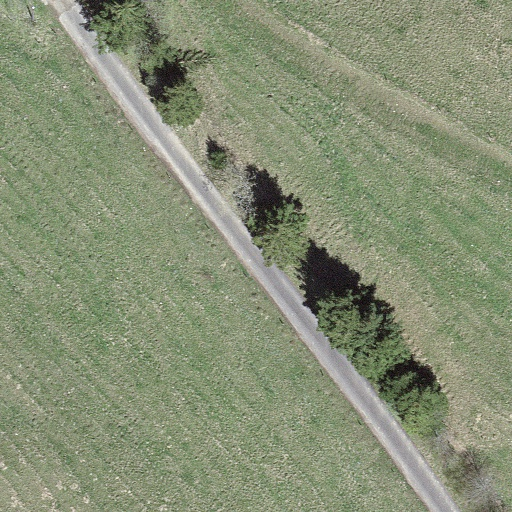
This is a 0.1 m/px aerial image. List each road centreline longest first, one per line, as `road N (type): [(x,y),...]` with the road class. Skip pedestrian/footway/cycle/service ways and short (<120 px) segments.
road 1 (track): [(63,0),(446,511)]
road 2 (track): [(511,178),(335,83),(220,0)]
